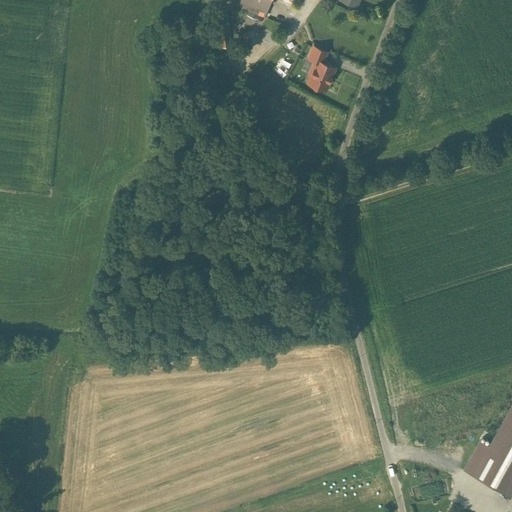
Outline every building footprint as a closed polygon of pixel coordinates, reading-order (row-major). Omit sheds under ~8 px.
[(264,16),(270,0),(230,0),(230,2),(264,16)] [(231,27),(229,13),(219,14),(220,28),(231,27)] [(318,61),(322,62),(326,51),(313,46),(308,57),(318,61)] [(311,76),(309,81),(325,88),(333,67),(322,62),(318,61),(314,68),(312,67),(309,75),(311,76)] [(481,437),(466,469),(511,489),(511,409),(497,443),(481,437)]
